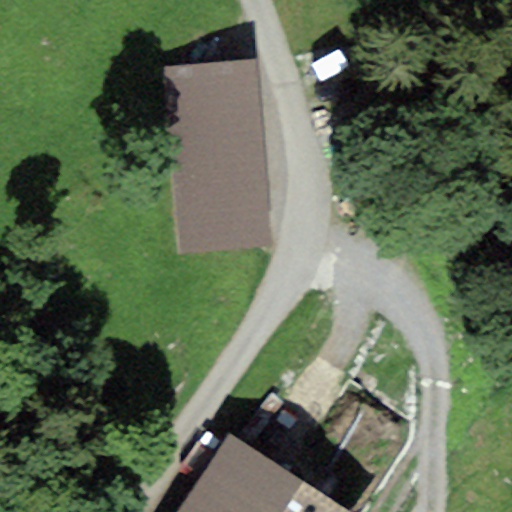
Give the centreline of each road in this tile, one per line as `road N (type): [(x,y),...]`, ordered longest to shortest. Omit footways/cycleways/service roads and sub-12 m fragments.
road 1 (unclassified): [(128,511),(301,263),(306,159),(254,0)]
road 2 (track): [(428,511),(430,357),(393,290),(301,263)]
